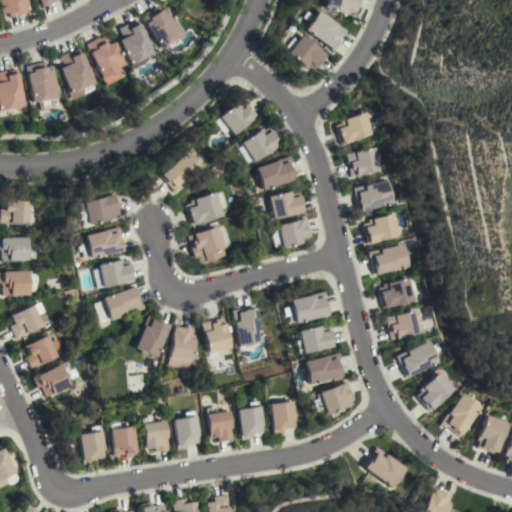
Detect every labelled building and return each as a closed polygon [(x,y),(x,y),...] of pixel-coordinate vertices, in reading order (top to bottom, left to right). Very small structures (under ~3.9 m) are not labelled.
[(0,0),(22,0),(26,12),(7,17),(6,12),(0,13),(0,0)] [(356,0),(353,14),(347,12),(346,15),(320,8),(322,0),(356,0)] [(139,17),(156,6),(159,10),(164,6),(181,33),(175,38),(177,42),(169,47),(166,43),(159,48),(139,17)] [(314,10),(344,31),(341,36),(340,36),(330,50),(301,30),(314,10)] [(147,59),(146,60),(145,61),(143,63),(143,64),(142,65),(138,66),(137,66),(136,67),(135,68),(134,69),(132,69),(131,69),(129,64),(128,64),(116,40),(121,37),(116,28),(125,24),(126,25),(135,20),(152,53),(146,56),(147,59)] [(298,35),(324,56),(311,71),(306,67),(304,69),(284,53),(298,35)] [(123,65),(116,68),(121,77),(104,85),(84,44),(97,38),(97,39),(103,36),(107,44),(112,41),(123,65)] [(77,48),(78,52),(79,52),(92,82),(90,83),(93,90),(70,100),(66,92),(67,92),(57,68),(62,66),(57,56),(67,52),(67,53),(77,48)] [(53,108),(38,111),(36,101),(31,102),(23,66),(44,62),(45,66),(50,65),(57,97),(51,98),(53,108)] [(0,110),(0,71),(15,69),(22,106),(0,110)] [(216,117),(240,96),(247,105),(255,115),(231,135),(216,117)] [(370,134),(339,145),(333,125),(339,123),(338,120),(363,112),(370,134)] [(249,159),(245,162),(235,148),(240,145),(238,142),(260,127),(262,130),(267,126),(279,143),(251,162),(249,159)] [(379,170),(349,177),(344,154),(373,147),(379,170)] [(204,165),(173,193),(157,176),(188,148),(204,165)] [(254,175),(252,167),(287,156),(289,161),(288,162),(293,179),(259,190),(256,181),(250,183),(249,181),(248,179),(248,177),(254,175)] [(357,211),(351,188),(387,180),(388,187),(391,186),(392,194),(390,194),(392,203),(357,211)] [(302,212),(268,220),(265,209),(267,209),(264,196),(290,190),(291,193),(297,192),(302,212)] [(220,214),(189,225),(182,205),(188,203),(187,200),(213,192),(220,214)] [(116,214),(109,216),(110,218),(89,223),(89,225),(81,227),(79,219),(77,220),(75,212),(77,211),(75,204),(79,203),(79,202),(111,194),(116,214)] [(25,225),(0,223),(0,208),(2,208),(3,200),(27,202),(25,225)] [(397,236),(371,242),(372,243),(365,244),(360,224),(367,222),(366,219),(392,213),(397,236)] [(274,225),(303,218),(306,230),(307,230),(308,237),(306,237),(306,241),(279,247),(274,225)] [(197,264),(195,257),(192,258),(185,236),(214,226),(224,255),(197,264)] [(81,235),(116,227),(117,232),(117,233),(121,250),(86,258),(81,235)] [(26,260),(0,260),(0,237),(25,237),(26,260)] [(404,251),(405,250),(407,257),(405,257),(407,266),(373,275),(368,257),(367,258),(366,252),(402,243),(404,251)] [(94,265),(119,259),(120,262),(126,260),(131,280),(99,288),(94,265)] [(26,294),(0,295),(0,271),(25,271),(26,294)] [(412,301),(380,308),(376,288),(382,286),(382,283),(407,278),(407,279),(411,278),(414,290),(410,291),(412,301)] [(132,286),(138,302),(139,302),(141,308),(106,321),(103,314),(102,314),(99,307),(101,307),(98,298),(132,286)] [(285,315),(281,316),(280,308),(287,306),(286,299),(321,291),(322,297),(326,314),(287,323),(285,315)] [(7,326),(12,324),(7,316),(35,302),(39,311),(34,314),(40,326),(13,339),(7,326)] [(259,341),(250,343),(251,349),(238,351),(237,346),(235,346),(229,310),(235,309),(236,311),(253,307),(259,341)] [(388,340),(385,328),(382,317),(412,310),(415,310),(418,311),(419,314),(419,318),(421,318),(423,323),(422,326),(421,327),(421,326),(420,327),(417,328),(418,332),(388,340)] [(153,357),(145,354),(144,355),(138,353),(139,351),(132,348),(145,314),(151,317),(150,318),(166,325),(153,357)] [(208,358),(207,353),(205,353),(198,323),(222,318),(229,353),(208,358)] [(331,345),(295,354),(291,341),(296,339),(294,331),(319,324),(320,327),(326,326),(331,345)] [(166,365),(172,325),(192,328),(190,335),(192,335),(187,367),(178,366),(178,367),(166,365)] [(59,348),(52,351),(55,356),(28,369),(22,356),(26,354),(22,346),(44,335),(48,342),(55,339),(59,348)] [(436,361),(404,377),(396,361),(393,356),(426,340),(429,347),(435,344),(438,350),(432,353),(436,361)] [(303,375),(301,376),(299,369),(301,368),(299,361),(335,352),(337,358),(335,358),(339,375),(305,384),(303,375)] [(68,385),(44,397),(38,386),(35,388),(30,377),(57,364),(68,385)] [(451,388),(427,411),(413,396),(418,391),(416,389),(435,371),(451,388)] [(315,392),(344,382),(348,393),(351,399),(348,400),(349,404),(323,414),(315,392)] [(477,406),(457,436),(443,426),(442,427),(437,424),(458,393),(477,406)] [(279,429),(280,433),(269,434),(264,405),(278,402),(277,397),(286,395),(287,401),(287,400),(292,427),(279,429)] [(248,435),(248,438),(237,440),(232,410),(245,407),(245,402),(254,401),(260,433),(248,435)] [(215,441),(215,437),(205,439),(202,414),(202,409),(211,407),(212,412),(225,410),(229,439),(215,441)] [(184,444),(185,448),(174,450),(169,420),(182,418),(181,412),(191,410),(196,443),(184,444)] [(504,423),(493,454),(473,447),(475,441),(473,440),(482,415),(504,423)] [(152,452),(151,447),(142,449),(138,424),(139,424),(138,419),(147,417),(148,422),(161,420),(166,450),(152,452)] [(110,456),(106,430),(107,429),(106,424),(116,422),(116,428),(129,426),(133,456),(122,458),(122,454),(110,456)] [(89,459),(90,463),(79,465),(74,435),(87,433),(87,427),(96,425),(101,457),(89,459)] [(511,461),(510,461),(510,462),(503,459),(505,456),(501,455),(511,429),(511,461)] [(400,474),(401,475),(397,481),(395,480),(390,487),(361,467),(371,452),(374,447),(404,468),(400,474)] [(0,485),(0,448),(13,472),(3,477),(6,482),(0,485)] [(419,511),(431,486),(449,495),(446,501),(449,502),(444,511),(419,511)] [(204,511),(203,502),(212,501),(212,496),(225,494),(227,511),(204,511)] [(171,511),(169,500),(183,498),(184,503),(194,502),(195,511),(171,511)] [(139,511),(138,504),(149,503),(150,506),(162,504),(163,511),(139,511)]
